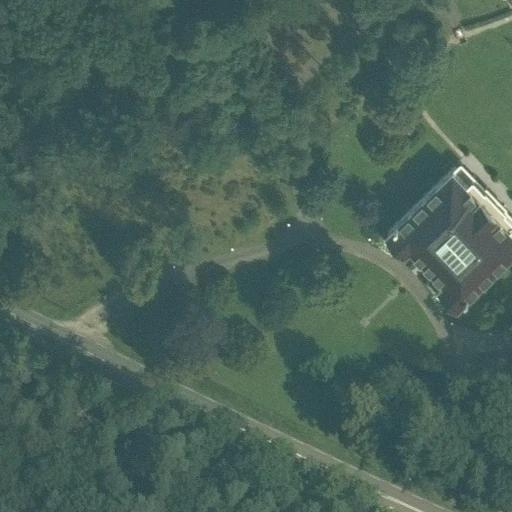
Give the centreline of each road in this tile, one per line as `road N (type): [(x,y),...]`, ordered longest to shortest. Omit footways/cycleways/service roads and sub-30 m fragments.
road 1 (primary): [(0,310),(412,511)]
road 2 (unknown): [(317,244),(381,258),(398,270),(455,347),(454,402),(397,504)]
road 3 (unknown): [(69,346),(128,305),(263,255),(317,244)]
road 4 (unknown): [(317,244),(286,111),(290,81)]
